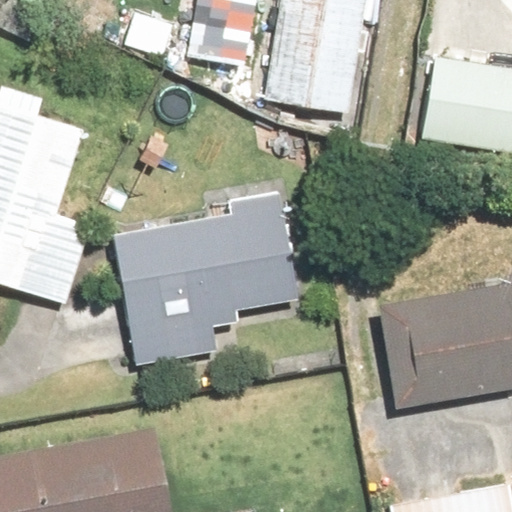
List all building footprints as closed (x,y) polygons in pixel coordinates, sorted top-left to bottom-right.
[(368,0),(281,0),(270,102),(356,111),(368,0)] [(137,7),(119,44),(159,64),(177,27),(137,7)] [(511,64),(437,52),(423,132),(511,147),(511,64)] [(82,132),(0,106),(0,284),(67,305),(92,224),(57,213),(82,132)] [(286,210),(113,235),(132,367),(220,355),(216,326),(239,323),(237,308),(299,300),(286,210)] [(511,275),(506,280),(381,300),(396,401),(511,382),(511,275)] [(170,511),(155,426),(0,453),(0,511),(201,511),(193,511),(170,511)] [(511,511),(511,508),(508,485),(390,505),(390,511),(511,511)]
